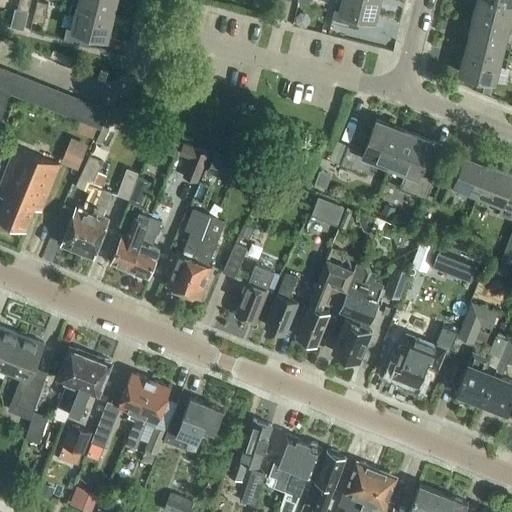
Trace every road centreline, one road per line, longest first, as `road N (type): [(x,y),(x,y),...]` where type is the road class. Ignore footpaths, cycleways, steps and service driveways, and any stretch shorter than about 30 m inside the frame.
road 1 (unclassified): [(511,479),(0,274)]
road 2 (residential): [(400,93),(150,32),(138,76),(102,96),(15,58)]
road 3 (residential): [(511,137),(400,93)]
